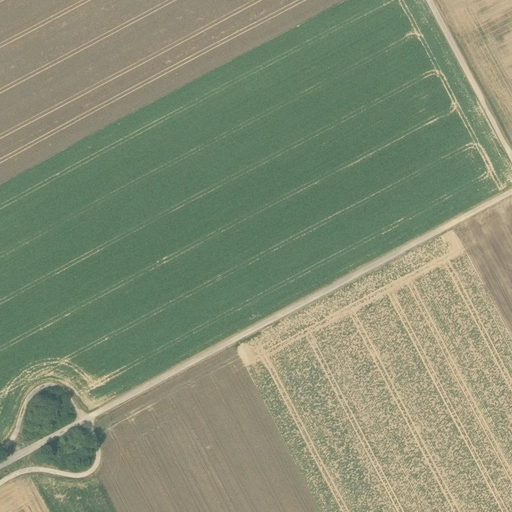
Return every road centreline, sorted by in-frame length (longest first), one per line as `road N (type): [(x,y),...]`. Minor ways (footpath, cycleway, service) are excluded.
road 1 (track): [(511,191),(0,465)]
road 2 (track): [(433,0),(511,157)]
road 3 (track): [(0,484),(22,472),(74,476),(94,469),(98,450),(84,420)]
road 4 (track): [(0,450),(25,402),(45,386),(64,390),(84,420)]
